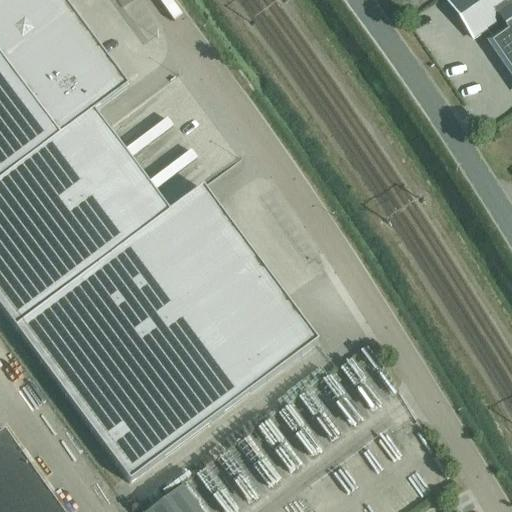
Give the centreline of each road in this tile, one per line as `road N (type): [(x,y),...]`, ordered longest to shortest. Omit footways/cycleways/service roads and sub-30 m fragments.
road 1 (unclassified): [(498,511),(339,246),(158,0)]
road 2 (tertiary): [(511,227),(359,0)]
